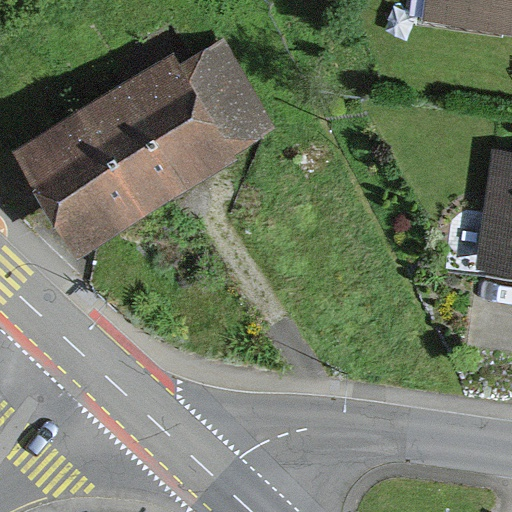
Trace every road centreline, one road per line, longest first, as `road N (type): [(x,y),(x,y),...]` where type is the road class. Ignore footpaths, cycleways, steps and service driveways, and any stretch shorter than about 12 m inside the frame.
road 1 (unclassified): [(215,477),(264,442),(310,429),(511,447)]
road 2 (secondary): [(89,363),(215,477)]
road 3 (unclassified): [(0,462),(89,363)]
road 4 (secondary): [(0,278),(89,363)]
